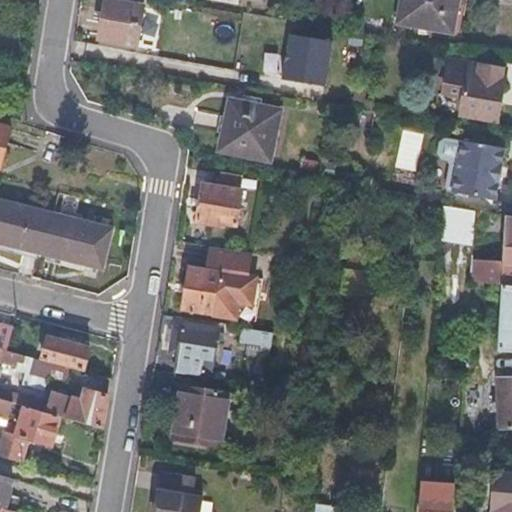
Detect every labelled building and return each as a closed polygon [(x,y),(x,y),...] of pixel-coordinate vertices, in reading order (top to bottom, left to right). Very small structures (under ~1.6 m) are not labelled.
[(454,0),(400,0),(397,22),(452,31),(456,14),(452,14),(454,0)] [(107,1),(100,39),(138,46),(145,8),(107,1)] [(291,18),(262,13),(259,29),(289,33),(291,18)] [(465,96),(462,114),(499,121),(508,68),(450,59),(445,93),(465,96)] [(229,99),(220,151),(270,159),(278,107),(229,99)] [(0,124),(0,168),(2,169),(13,127),(0,124)] [(460,139),(453,191),(498,198),(501,180),(496,180),(499,165),(503,166),(506,145),(460,139)] [(203,184),(196,223),(220,227),(221,223),(237,226),(243,190),(229,188),(231,176),(207,172),(205,184),(203,184)] [(0,242),(43,253),(53,213),(0,199),(0,242)] [(445,205),(417,200),(415,217),(444,221),(445,205)] [(53,213),(43,253),(102,268),(112,227),(53,213)] [(511,215),(507,214),(504,258),(476,255),(473,280),(503,284),(511,285),(511,215)] [(370,233),(350,230),(341,298),(351,300),(352,293),(366,295),(369,273),(365,273),(370,233)] [(189,267),(183,311),(233,319),(236,302),(252,305),(256,278),(240,275),(244,252),(208,246),(204,270),(189,267)] [(511,285),(503,284),(498,350),(511,350),(511,285)] [(0,351),(2,352),(9,325),(0,322),(0,351)] [(177,355),(174,373),(210,379),(218,331),(190,326),(189,332),(174,329),(170,354),(177,355)] [(274,334),(243,329),(241,341),(271,347),(274,334)] [(47,339),(41,362),(50,364),(68,369),(82,373),(88,350),(47,339)] [(0,364),(16,368),(17,364),(22,366),(24,357),(2,352),(0,351),(0,364)] [(46,378),(50,364),(41,362),(29,359),(22,384),(43,390),(46,378)] [(68,369),(50,364),(46,378),(64,383),(68,369)] [(511,375),(496,376),(497,429),(511,429),(511,375)] [(177,402),(179,386),(173,385),(171,401),(177,402)] [(222,393),(179,386),(177,402),(171,439),(215,445),(222,393)] [(0,390),(0,399),(13,403),(25,407),(30,409),(32,400),(0,390)] [(48,405),(46,414),(62,419),(102,430),(105,407),(107,396),(87,390),(84,403),(51,394),(48,405)] [(0,417),(8,420),(13,403),(0,399),(0,417)] [(46,414),(48,405),(42,404),(39,412),(46,414)] [(30,409),(25,407),(16,437),(4,433),(0,446),(0,458),(21,464),(28,440),(54,447),(62,419),(46,414),(39,412),(30,409)] [(511,511),(511,470),(496,469),(492,511),(511,511)] [(0,476),(0,506),(5,508),(13,480),(0,476)] [(200,511),(202,502),(192,500),(194,482),(163,477),(160,495),(157,495),(153,511),(200,511)] [(451,511),(454,484),(424,481),(420,511),(451,511)] [(346,511),(347,507),(314,503),(312,511),(346,511)]
